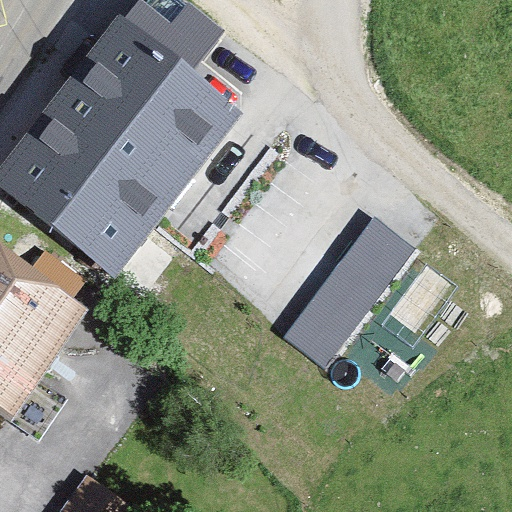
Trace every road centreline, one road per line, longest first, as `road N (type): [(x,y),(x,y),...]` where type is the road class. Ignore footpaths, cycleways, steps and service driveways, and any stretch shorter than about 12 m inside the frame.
road 1 (unclassified): [(511,250),(315,80)]
road 2 (unclassified): [(315,80),(221,0)]
